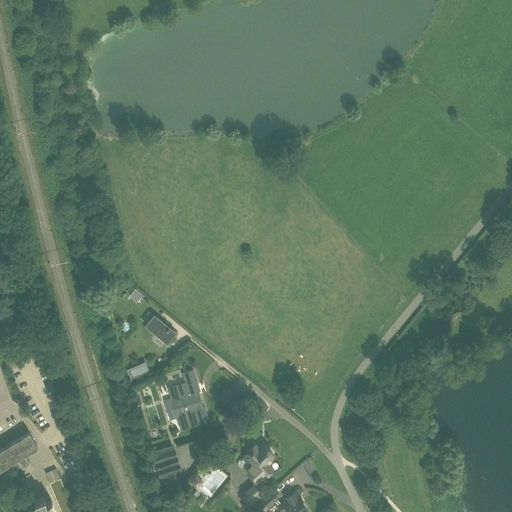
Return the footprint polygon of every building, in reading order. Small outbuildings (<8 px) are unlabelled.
[(147,300),(135,289),(130,295),(142,306),(147,300)] [(167,342),(176,332),(153,314),(149,311),(145,317),(149,320),(145,324),(167,342)] [(145,361),(127,369),(131,380),(150,372),(145,361)] [(180,372),(178,365),(165,369),(167,376),(180,372)] [(185,381),(167,387),(180,430),(209,421),(205,407),(202,407),(196,388),(198,387),(193,369),(182,373),(185,381)] [(53,511),(49,501),(46,502),(44,496),(34,500),(36,506),(21,511),(0,511),(0,466),(17,456),(22,465),(29,461),(24,452),(36,444),(29,432),(0,449),(0,511),(53,511)] [(269,462),(271,460),(273,458),(273,454),(274,452),(260,442),(258,444),(256,442),(242,458),(248,465),(246,472),(254,481),(255,480),(261,480),(266,476),(265,475),(273,467),(269,462)] [(174,447),(152,454),(159,478),(182,471),(174,447)] [(73,511),(60,478),(56,468),(49,471),(47,468),(44,469),(61,511),(73,511)] [(190,482),(195,488),(196,488),(202,482),(202,481),(196,475),(195,475),(190,482)] [(259,483),(242,498),(250,507),(267,492),(259,483)] [(269,491),(264,495),(255,503),(262,511),(276,500),(269,491)] [(278,505),(281,511),(282,511),(281,511),(306,511),(305,510),(307,508),(300,497),(298,498),(294,491),(284,497),(286,500),(278,505)]
